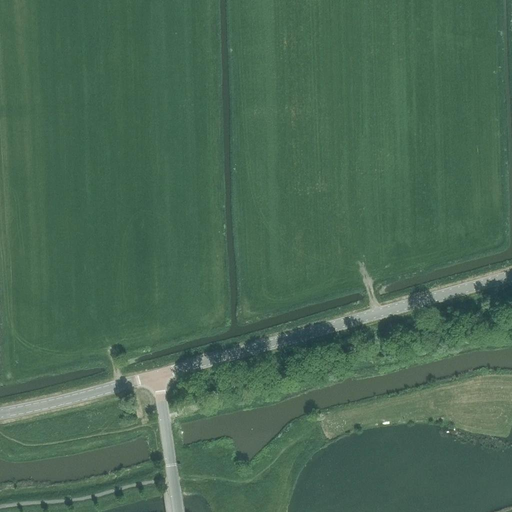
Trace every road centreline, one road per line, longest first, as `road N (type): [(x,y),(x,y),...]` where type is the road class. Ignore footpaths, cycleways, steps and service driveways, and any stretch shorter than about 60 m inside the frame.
road 1 (unclassified): [(156,375),(511,275)]
road 2 (unclassified): [(0,413),(156,375)]
road 3 (residential): [(177,511),(156,375)]
